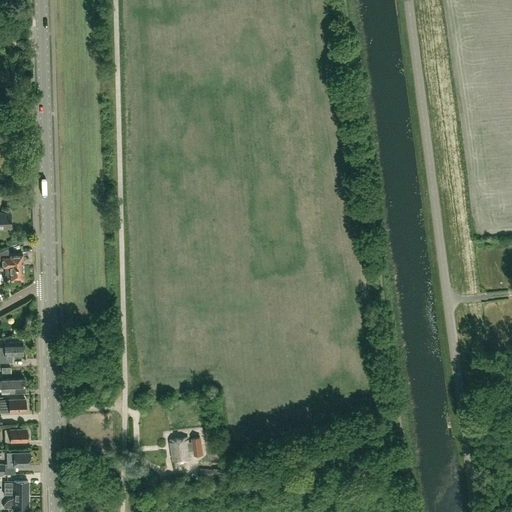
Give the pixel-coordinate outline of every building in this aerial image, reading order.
[(9,212),(0,212),(0,227),(10,227),(9,212)] [(9,253),(9,255),(0,255),(1,266),(4,266),(9,266),(22,266),(22,253),(10,253),(9,253)] [(22,266),(9,266),(10,279),(22,279),(22,266)] [(22,355),(22,341),(4,342),(4,346),(0,345),(0,361),(12,361),(11,355),(22,355)] [(24,377),(1,377),(1,390),(24,390),(24,377)] [(24,398),(8,398),(0,398),(0,410),(8,410),(8,411),(24,411),(24,398)] [(9,441),(27,440),(27,427),(4,428),(4,440),(9,440),(9,441)] [(186,437),(168,439),(171,461),(189,459),(188,450),(193,449),(194,455),(203,453),(201,436),(191,437),(191,440),(187,441),(186,437)] [(0,462),(0,472),(14,473),(14,466),(28,465),(28,451),(12,452),(12,451),(6,451),(6,463),(0,462)] [(213,468),(200,468),(199,475),(212,475),(212,476),(218,476),(218,475),(221,475),(221,470),(224,470),(224,462),(215,462),(214,469),(212,469),(213,468)] [(25,506),(26,480),(12,480),(12,481),(4,481),(4,493),(12,493),(12,497),(11,497),(9,498),(8,499),(7,500),(5,501),(4,502),(4,504),(4,507),(14,507),(14,506),(25,506)]
